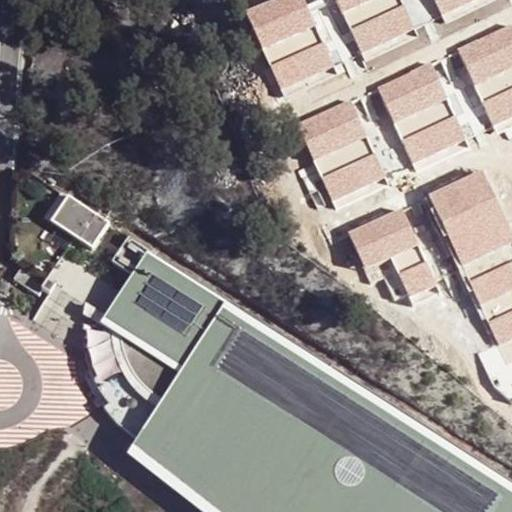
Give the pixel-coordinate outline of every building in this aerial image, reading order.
[(272,0),(246,12),(285,97),(338,73),(304,0),(272,0)] [(336,0),(364,60),(417,36),(400,0),(336,0)] [(433,0),(444,23),(496,0),(433,0)] [(457,49),(495,133),(511,125),(511,28),(510,25),(457,49)] [(378,86),(417,171),(470,147),(431,62),(378,86)] [(296,124),(335,209),(388,185),(350,100),(296,124)] [(511,239),(480,168),(427,192),(511,381),(511,239)] [(68,196),(53,220),(76,235),(94,247),(109,223),(68,196)] [(400,207),(345,231),(370,286),(384,279),(394,301),(408,295),(412,304),(438,292),(400,207)] [(201,339),(222,306),(146,257),(153,248),(128,231),(110,258),(135,275),(126,290),(147,303),(137,318),(130,329),(117,322),(118,332),(118,341),(127,365),(142,387),(160,402),(201,339)] [(41,290),(45,285),(21,270),(15,279),(39,294),(41,290)] [(45,285),(41,290),(44,292),(48,295),(51,290),(45,285)] [(118,332),(117,322),(130,329),(137,318),(147,303),(126,290),(116,304),(109,316),(87,303),(84,314),(118,332)] [(511,511),(511,491),(222,306),(201,339),(160,402),(137,437),(232,511),(511,511)] [(118,423),(137,437),(160,402),(142,387),(127,365),(118,341),(118,332),(84,314),(85,350),(91,380),(109,403),(104,408),(118,423)] [(232,511),(137,437),(132,446),(216,511),(232,511)]
